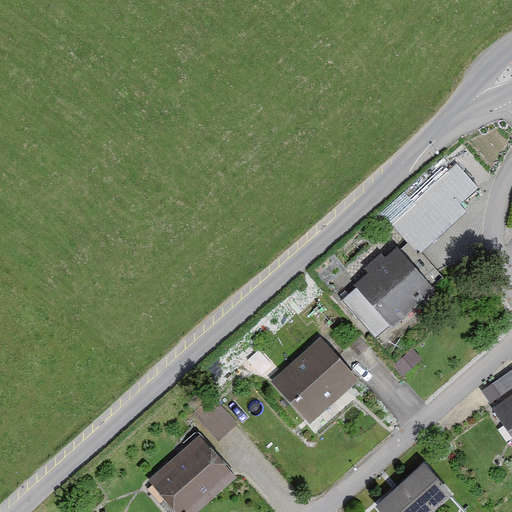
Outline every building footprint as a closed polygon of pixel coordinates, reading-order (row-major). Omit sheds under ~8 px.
[(476,187),(456,166),(393,225),(419,253),(464,211),(457,205),(476,187)] [(424,295),(385,255),(347,293),(386,333),(424,295)] [(349,385),(308,347),(265,392),(305,431),(349,385)] [(511,388),(511,376),(510,373),(478,395),(486,407),(511,388)] [(511,397),(487,414),(511,450),(511,397)] [(233,431),(206,404),(191,419),(218,446),(233,431)] [(199,511),(228,484),(190,444),(144,489),(166,511),(199,511)] [(427,470),(381,511),(430,511),(449,494),(427,470)]
